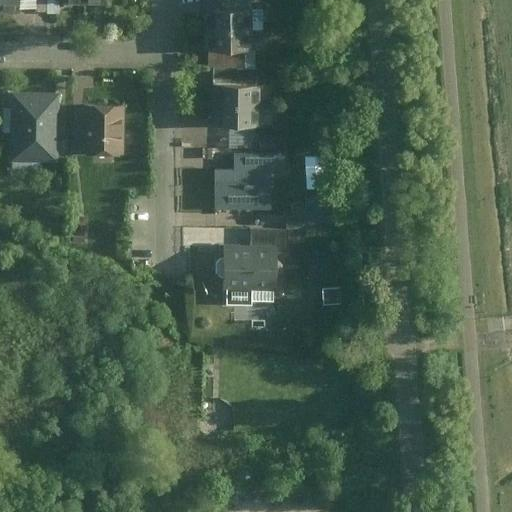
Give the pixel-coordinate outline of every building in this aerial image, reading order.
[(0,0),(0,13),(15,14),(14,0),(0,0)] [(34,0),(14,0),(15,14),(35,13),(34,0)] [(190,0),(193,27),(241,22),(247,22),(245,0),(190,0)] [(241,22),(193,27),(197,65),(200,65),(235,63),(244,62),(241,22)] [(235,63),(200,65),(200,79),(235,78),(235,63)] [(256,83),(208,83),(208,123),(256,123),(256,83)] [(56,94),(9,93),(8,159),(55,160),(56,94)] [(121,106),(79,106),(79,155),(121,155),(121,106)] [(230,172),(210,172),(210,210),(267,210),(267,173),(281,173),(281,156),(230,156),(230,172)] [(291,219),(284,219),(284,231),(319,231),(319,220),(309,220),(309,210),(291,210),(291,219)] [(246,230),(245,247),(270,247),(270,256),(283,256),(284,231),(246,230)] [(314,277),(341,275),(339,244),(313,246),(314,277)] [(245,247),(220,247),(220,290),(270,290),(270,256),(270,247),(245,247)] [(329,301),(345,301),(345,284),(329,284),(329,301)]
